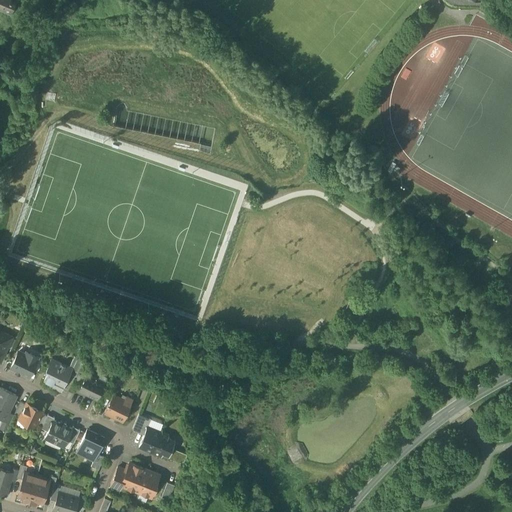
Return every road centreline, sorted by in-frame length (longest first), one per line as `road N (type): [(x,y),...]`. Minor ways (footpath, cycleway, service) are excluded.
road 1 (tertiary): [(346,511),(441,413),(511,375)]
road 2 (residential): [(124,435),(0,376)]
